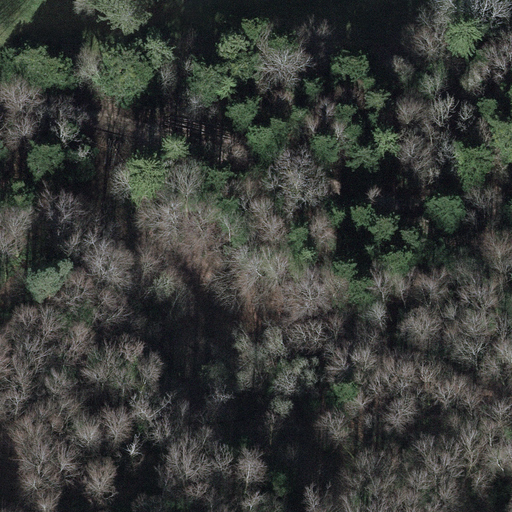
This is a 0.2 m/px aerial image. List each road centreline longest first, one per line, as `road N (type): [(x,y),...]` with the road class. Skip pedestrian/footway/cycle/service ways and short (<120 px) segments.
road 1 (track): [(0,179),(395,375),(511,399)]
road 2 (track): [(0,101),(149,125),(345,189),(469,205),(511,198)]
